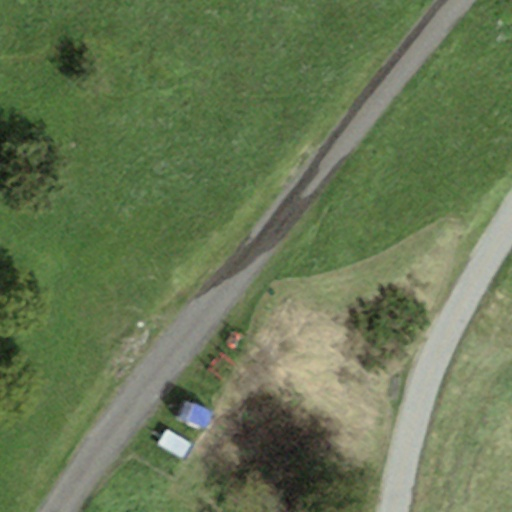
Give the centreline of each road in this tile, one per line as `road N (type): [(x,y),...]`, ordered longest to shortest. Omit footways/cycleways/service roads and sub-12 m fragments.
road 1 (unclassified): [(79,511),(488,0)]
road 2 (residential): [(419,511),(441,412),(511,265)]
